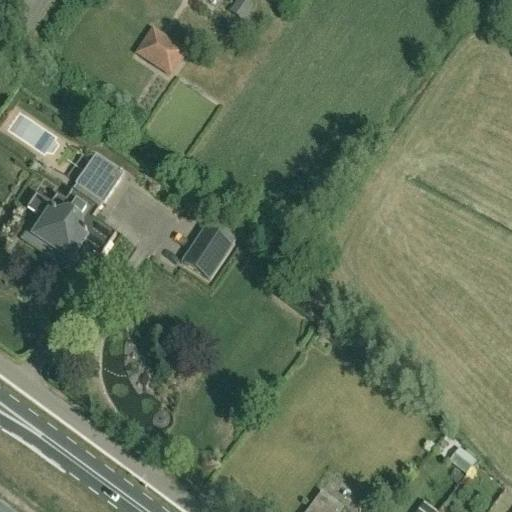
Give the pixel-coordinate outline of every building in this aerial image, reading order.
[(166,49),(150,39),(139,55),(154,66),(166,49)] [(80,246),(90,253),(101,260),(116,237),(93,222),(99,212),(96,210),(100,204),(103,206),(123,177),(96,159),(66,204),(57,198),(52,206),(37,197),(28,211),(48,225),(39,239),(70,260),(80,246)] [(232,250),(206,232),(183,265),(210,283),(232,250)] [(464,456),(455,467),(467,476),(475,465),(464,456)] [(341,511),(343,510),(322,494),(308,511),(341,511)]
